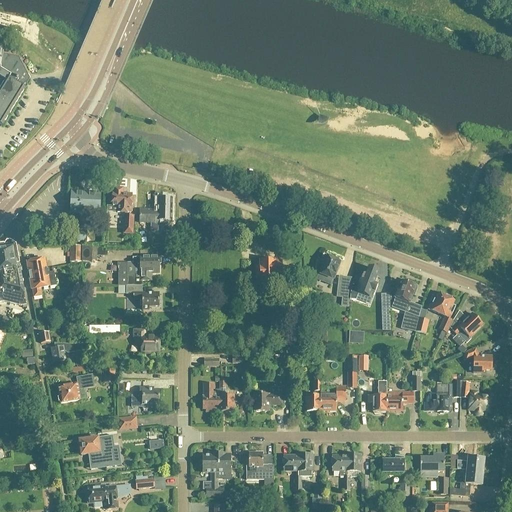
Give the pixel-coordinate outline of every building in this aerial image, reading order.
[(0,124),(2,126),(25,88),(29,80),(18,60),(0,56),(0,55),(1,51),(0,50),(0,124)] [(28,200),(33,204),(45,191),(40,186),(28,200)] [(114,194),(112,194),(112,206),(118,207),(118,213),(131,213),(131,209),(132,209),(132,195),(122,194),(123,189),(115,188),(114,194)] [(100,194),(72,192),(71,213),(99,215),(100,194)] [(159,199),(158,211),(140,210),(140,223),(151,224),(151,232),(158,232),(158,224),(159,224),(159,221),(164,221),(164,232),(169,232),(169,222),(172,222),(172,200),(159,199)] [(134,216),(124,215),(123,234),(133,235),(134,216)] [(86,232),(70,232),(69,241),(85,241),(86,232)] [(27,308),(24,295),(16,245),(10,241),(7,242),(6,243),(5,245),(3,244),(0,244),(0,303),(5,303),(21,309),(27,308)] [(81,262),(82,247),(70,247),(69,262),(81,263),(81,262)] [(161,258),(159,258),(159,257),(140,257),(140,258),(133,258),(133,264),(112,264),(112,274),(119,274),(119,286),(126,286),(126,295),(133,295),(133,300),(142,300),(142,310),(150,310),(150,309),(160,309),(159,296),(143,296),(142,281),(152,281),(152,274),(160,274),(159,264),(161,264),(161,258)] [(333,279),(340,262),(326,257),(319,274),(320,274),(318,280),(331,285),(333,279)] [(54,273),(50,274),(49,269),(47,270),(45,260),(36,261),(41,288),(42,297),(41,289),(50,287),(56,285),(54,273)] [(36,261),(27,263),(34,298),(42,297),(41,288),(36,261)] [(281,284),(281,262),(260,263),(260,267),(256,267),(256,280),(261,279),(261,284),(281,284)] [(376,278),(379,271),(369,267),(366,274),(362,273),(356,289),(351,288),(349,300),(356,301),(358,294),(369,298),(371,292),(375,293),(380,279),(376,278)] [(402,329),(415,332),(421,310),(413,307),(413,305),(410,304),(413,295),(415,295),(417,291),(416,287),(414,284),(409,282),(409,285),(401,282),(395,299),(396,299),(393,306),(406,310),(406,313),(402,329)] [(350,289),(338,288),(337,297),(342,297),(349,298),(350,289)] [(449,328),(450,328),(453,321),(450,320),(456,308),(452,306),(454,301),(440,295),(437,302),(435,301),(432,305),(430,304),(428,309),(445,318),(439,330),(442,332),(442,334),(441,333),(439,339),(443,341),(446,333),(447,334),(449,328)] [(421,310),(415,332),(426,335),(429,321),(425,320),(427,312),(421,310)] [(459,328),(453,321),(450,328),(457,336),(458,335),(465,343),(483,326),(472,315),(459,328)] [(89,326),(89,334),(120,335),(120,327),(89,326)] [(134,330),(134,339),(136,339),(135,346),(141,346),(141,352),(160,352),(160,338),(145,338),(146,330),(134,330)] [(51,342),(49,333),(40,334),(41,344),(51,342)] [(83,347),(73,346),(55,344),(56,348),(51,349),(54,363),(65,361),(64,352),(65,352),(66,353),(68,354),(84,351),(83,347)] [(474,358),(474,374),(481,374),(481,371),(492,372),(492,358),(479,357),(476,350),(464,355),(466,361),(474,358)] [(359,357),(359,372),(368,372),(368,357),(359,357)] [(219,359),(204,359),(204,368),(219,368),(219,359)] [(348,359),(348,391),(356,390),(356,359),(348,359)] [(115,369),(103,369),(103,384),(115,384),(115,369)] [(421,392),(421,378),(416,378),(416,372),(413,372),(413,378),(412,378),(412,392),(421,392)] [(87,387),(85,379),(79,380),(80,384),(58,388),(59,396),(58,398),(59,401),(61,403),(61,404),(80,401),(80,400),(86,400),(84,388),(87,387)] [(387,396),(387,393),(387,382),(378,382),(378,397),(368,397),(368,403),(373,403),(373,413),(374,415),(379,415),(380,413),(387,413),(386,396),(387,396)] [(460,399),(461,399),(462,383),(461,383),(461,382),(454,382),(453,399),(460,399)] [(220,383),(220,392),(220,410),(220,413),(233,413),(233,395),(226,395),(226,383),(220,383)] [(472,393),(472,396),(469,396),(471,384),(462,383),(461,399),(470,400),(469,411),(475,411),(475,413),(476,414),(476,415),(477,415),(477,416),(478,416),(479,416),(480,416),(481,415),(482,415),(482,414),(482,413),(483,412),(489,413),(491,398),(477,396),(477,393),(472,393)] [(320,397),(321,397),(321,389),(321,384),(315,384),(315,397),(307,397),(307,413),(320,413),(320,397)] [(206,413),(213,413),(213,410),(220,410),(220,392),(213,392),(213,385),(203,385),(203,394),(205,394),(205,398),(202,398),(203,410),(206,410),(206,413)] [(438,412),(439,412),(439,414),(443,414),(444,412),(449,413),(449,403),(451,403),(452,386),(437,386),(436,398),(429,398),(429,403),(425,403),(425,410),(438,411),(438,412)] [(336,388),(321,389),(321,397),(320,397),(320,413),(321,413),(321,411),(337,411),(337,401),(346,401),(346,387),(336,387),(336,388)] [(159,390),(153,390),(153,388),(140,388),(140,396),(131,396),(132,407),(143,407),(143,405),(148,405),(148,407),(155,407),(155,404),(159,404),(159,390)] [(411,393),(387,393),(387,396),(386,396),(387,413),(387,411),(403,411),(403,404),(413,404),(413,396),(411,393)] [(254,395),(254,413),(269,413),(269,406),(282,406),(282,395),(254,395)] [(136,418),(119,420),(120,431),(137,429),(136,418)] [(79,442),(81,457),(91,456),(93,466),(114,463),(111,440),(98,442),(98,439),(79,442)] [(150,451),(163,450),(163,442),(150,443),(150,451)] [(203,456),(203,473),(212,473),(212,489),(206,489),(206,498),(218,498),(217,489),(217,480),(217,473),(217,454),(211,454),(211,456),(203,456)] [(225,454),(217,454),(217,473),(217,480),(218,480),(218,479),(224,479),(224,480),(232,480),(232,475),(231,475),(230,455),(225,455),(225,454)] [(246,466),(246,473),(246,481),(274,481),(274,465),(268,465),(268,466),(263,466),(263,455),(249,455),(249,466),(246,466)] [(313,456),(310,456),(309,455),(305,455),(304,456),(299,456),(299,472),(298,472),(298,477),(295,477),(295,485),(301,485),(301,478),(313,478),(313,456)] [(344,477),(344,485),(350,485),(350,478),(357,478),(359,476),(359,472),(361,472),(361,456),(359,456),(358,455),(354,455),(353,456),(348,456),(348,477),(344,477)] [(444,472),(444,464),(444,456),(433,455),(433,459),(420,459),(420,472),(430,472),(430,478),(438,479),(438,472),(444,472)] [(284,472),(298,472),(299,472),(299,456),(299,458),(284,458),(284,459),(283,460),(283,464),(284,465),(284,472)] [(340,477),(344,477),(348,477),(348,456),(347,456),(347,458),(333,458),(333,459),(332,460),(332,464),(333,465),(333,472),(340,472),(340,477)] [(394,461),(383,461),(383,474),(404,473),(404,457),(395,456),(394,461)] [(458,462),(458,470),(467,471),(484,473),(485,459),(468,458),(467,463),(458,462)] [(451,490),(451,496),(464,497),(465,491),(470,492),(470,485),(482,486),(484,473),(467,471),(465,483),(463,483),(462,484),(461,491),(451,490)] [(369,477),(363,477),(363,491),(371,491),(371,478),(369,478),(369,477)] [(154,479),(135,481),(136,490),(155,489),(154,479)] [(438,479),(438,496),(449,496),(449,479),(438,479)] [(400,497),(409,497),(410,482),(400,482),(400,497)] [(87,488),(88,498),(87,499),(87,503),(89,502),(89,504),(94,504),(95,507),(102,507),(102,504),(107,503),(107,506),(106,506),(107,511),(119,510),(118,502),(119,502),(118,500),(116,500),(116,499),(129,494),(129,486),(105,488),(105,487),(87,488)] [(314,500),(322,499),(322,487),(314,487),(314,500)]
